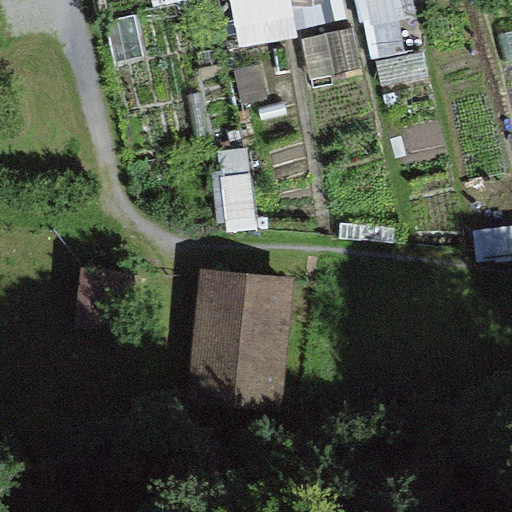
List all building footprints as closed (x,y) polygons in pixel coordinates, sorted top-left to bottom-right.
[(298,0),(236,0),(240,42),(301,36),(298,0)] [(419,54),(414,0),(363,0),(369,58),(419,54)] [(222,149),(236,228),(264,223),(250,144),(222,149)] [(209,403),(303,410),(313,274),(219,267),(209,403)] [(158,274),(100,271),(97,329),(154,332),(158,274)]
